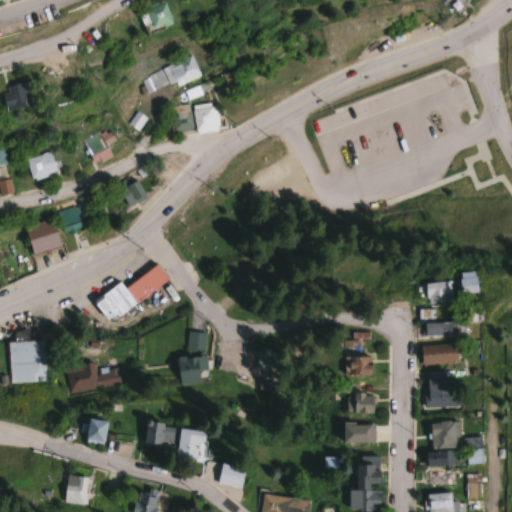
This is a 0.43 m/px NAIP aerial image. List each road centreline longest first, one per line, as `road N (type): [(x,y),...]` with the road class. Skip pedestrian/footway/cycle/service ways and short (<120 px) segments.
road 1 (primary): [(0,313),(46,295),(149,226),(233,148),(335,91),(469,36),(511,5)]
road 2 (residential): [(403,511),(398,329),(386,322),(237,328),(214,315),(149,226)]
road 3 (residential): [(237,511),(201,486),(0,429)]
road 4 (residential): [(0,200),(64,189),(184,140),(233,148)]
road 5 (residential): [(493,511),(489,334),(511,303)]
road 6 (residential): [(120,0),(31,52),(0,59)]
road 7 (residential): [(511,154),(469,36)]
